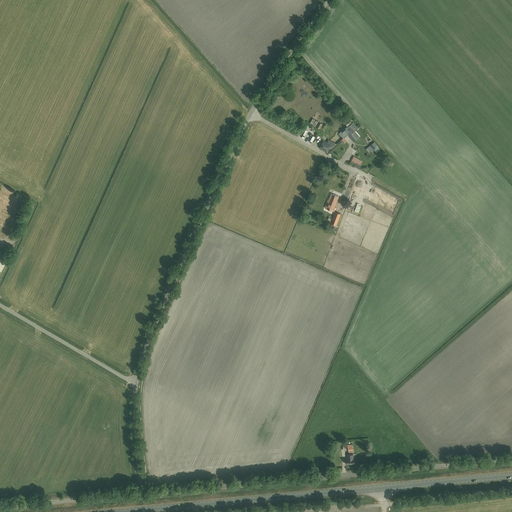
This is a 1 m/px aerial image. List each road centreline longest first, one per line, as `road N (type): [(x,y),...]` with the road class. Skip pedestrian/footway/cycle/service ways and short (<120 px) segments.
road 1 (unclassified): [(135,383),(240,129),(329,0)]
road 2 (secondary): [(511,475),(126,511)]
road 3 (unclassified): [(141,493),(511,459)]
road 4 (unclassified): [(135,383),(0,304)]
road 5 (unclassified): [(0,507),(141,493)]
road 6 (track): [(384,505),(511,494)]
